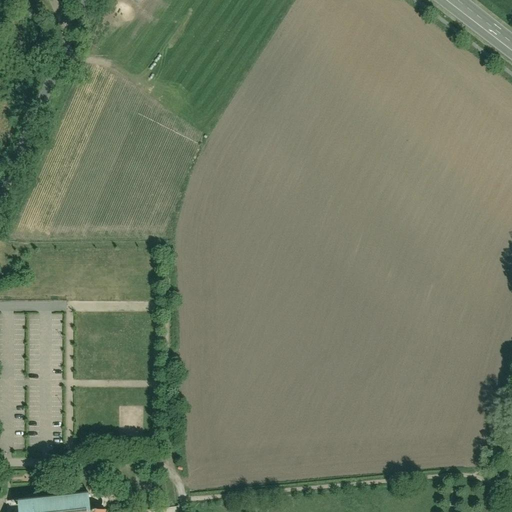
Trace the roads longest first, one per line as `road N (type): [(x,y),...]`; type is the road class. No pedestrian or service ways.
road 1 (residential): [(0,461),(156,461),(177,481),(183,511)]
road 2 (unclassified): [(88,0),(0,192)]
